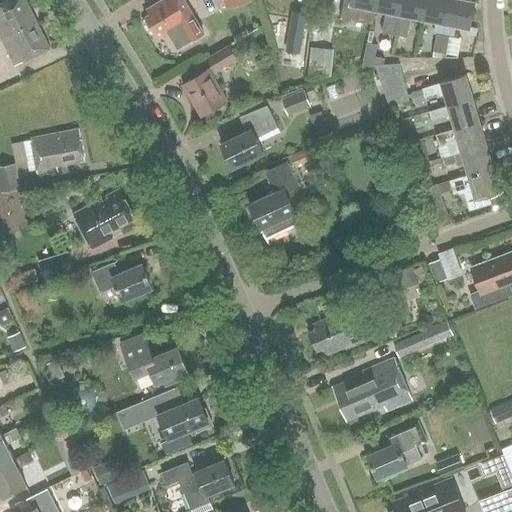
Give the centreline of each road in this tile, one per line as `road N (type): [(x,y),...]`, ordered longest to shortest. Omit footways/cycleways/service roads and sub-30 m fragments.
road 1 (unclassified): [(243,310),(180,177),(71,0)]
road 2 (residential): [(243,310),(511,216)]
road 3 (unclassified): [(326,511),(243,310)]
